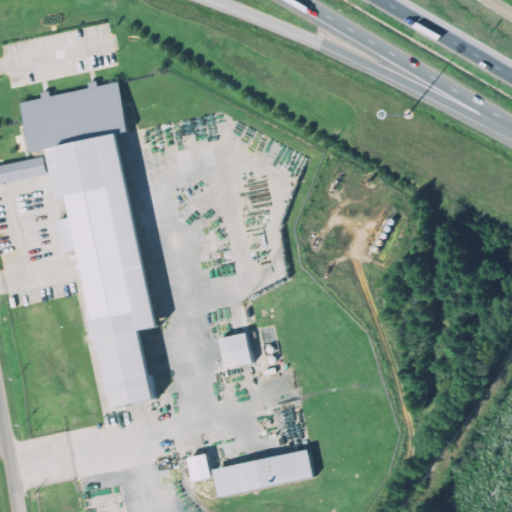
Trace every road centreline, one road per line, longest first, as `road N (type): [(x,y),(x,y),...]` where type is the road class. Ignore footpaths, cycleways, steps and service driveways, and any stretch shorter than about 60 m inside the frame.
road 1 (motorway): [(224,0),(511,130)]
road 2 (motorway): [(303,0),(511,121)]
road 3 (motorway): [(511,75),(383,0)]
